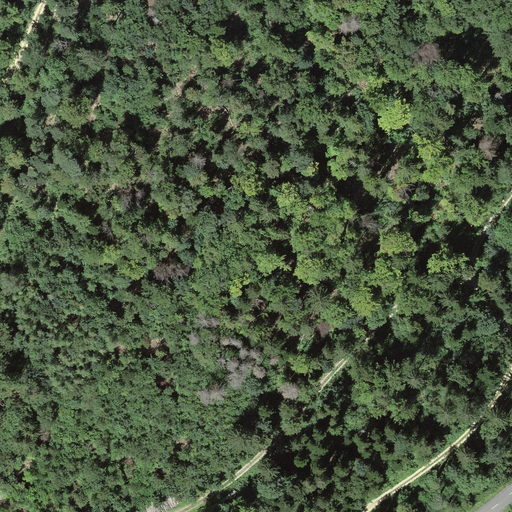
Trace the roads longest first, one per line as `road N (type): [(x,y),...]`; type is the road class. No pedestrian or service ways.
road 1 (track): [(471,283),(426,289),(349,334),(242,470),(180,511)]
road 2 (track): [(0,241),(29,166),(103,57),(125,0)]
road 3 (track): [(362,511),(464,436),(511,370)]
road 4 (track): [(511,338),(471,283),(475,247),(511,193)]
road 5 (track): [(143,131),(224,0)]
